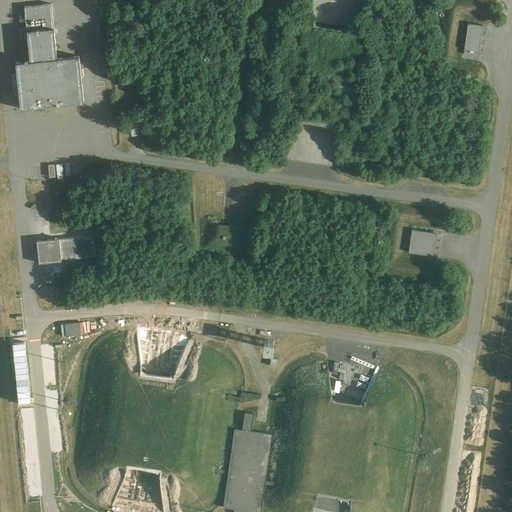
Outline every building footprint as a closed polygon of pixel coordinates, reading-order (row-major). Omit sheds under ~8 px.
[(79,56),(73,56),(57,58),(51,4),(24,6),(30,61),(16,62),(20,109),(84,102),(79,56)] [(478,56),(482,33),(483,25),(468,23),(463,54),(478,56)] [(138,135),(138,132),(137,121),(130,122),(132,136),(138,135)] [(408,252),(434,256),(437,233),(412,229),(408,252)] [(96,256),(95,251),(94,235),(59,239),(59,238),(37,240),(39,263),(62,261),(61,260),(96,256)] [(264,348),(272,350),(273,350),(274,341),(265,340),(264,348)] [(270,366),(277,367),(278,359),(271,358),(270,366)] [(266,481),(273,434),(252,431),(254,413),(245,412),(242,429),(234,428),(223,507),(257,511),(261,511),(266,485),(266,481)] [(126,477),(124,480),(150,484),(160,482),(160,478),(159,478),(126,473),(126,477)] [(316,504),(314,507),(338,510),(339,503),(317,500),(316,500),(316,504)]
